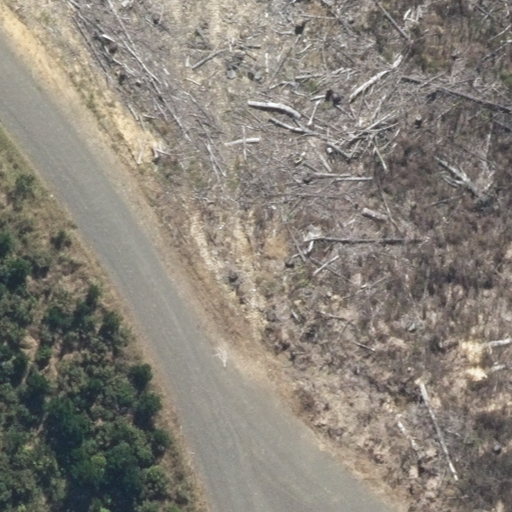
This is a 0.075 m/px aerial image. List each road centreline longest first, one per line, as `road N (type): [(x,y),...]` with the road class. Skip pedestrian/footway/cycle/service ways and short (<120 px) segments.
road 1 (track): [(0,100),(171,357),(222,511)]
road 2 (track): [(171,357),(274,447),(393,511)]
